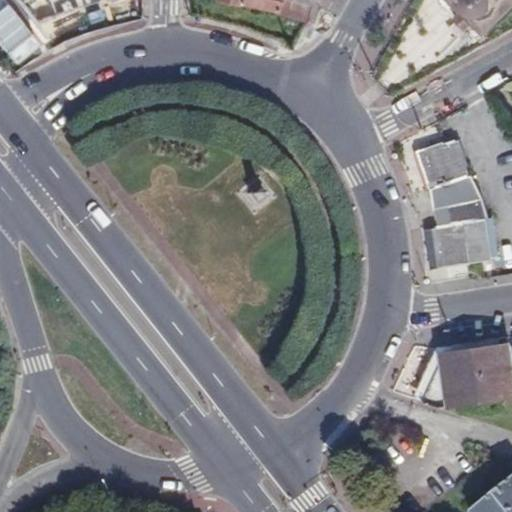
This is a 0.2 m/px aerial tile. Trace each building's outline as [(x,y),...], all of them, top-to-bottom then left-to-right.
[(23,0),(42,23),(43,24),(45,25),(47,24),(102,0),(23,0)] [(228,0),(236,2),(236,0),(245,0),(275,8),(277,0),(280,0),(278,12),(306,20),(311,0),(228,0)] [(511,8),(511,0),(453,0),(466,12),(458,20),(464,25),(468,30),(476,22),(487,34),(511,8)] [(422,153),(435,187),(458,180),(464,178),(449,141),(422,153)] [(436,190),(441,207),(478,201),(465,180),(464,178),(458,180),(435,187),(436,190)] [(478,201),(441,207),(444,222),(440,224),(447,266),(489,259),(479,203),(478,201)] [(511,340),(448,351),(426,401),(444,407),(511,395),(511,340)] [(479,511),(511,511),(511,482),(477,510),(479,511)]
